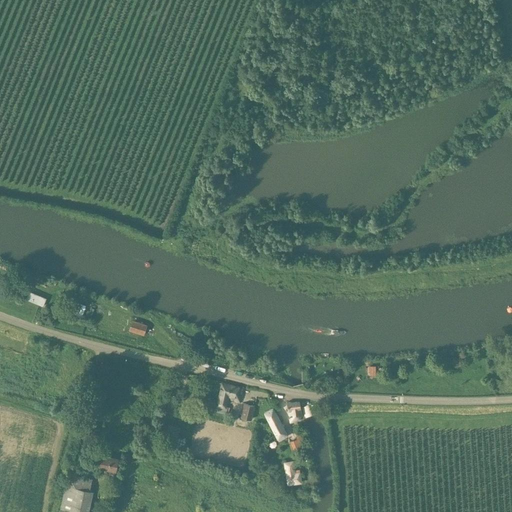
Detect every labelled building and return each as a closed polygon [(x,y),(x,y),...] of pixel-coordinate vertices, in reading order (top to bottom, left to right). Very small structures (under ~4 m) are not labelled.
[(26,299),(43,306),(46,298),(29,291),(26,299)] [(147,325),(132,320),(129,331),(144,336),(147,325)] [(238,395),(240,388),(222,383),(219,396),(217,404),(224,406),(226,398),(240,401),(241,396),(238,395)] [(298,416),(301,416),(300,401),(287,403),(290,422),(298,421),(298,416)] [(251,420),(255,406),(244,403),(240,417),(251,420)] [(227,407),(217,404),(215,412),(226,414),(227,407)] [(285,429),(273,407),(263,412),(276,434),(279,440),(288,435),(285,429)] [(289,442),(294,454),(304,450),(302,444),(300,445),(297,439),(289,442)] [(118,458),(102,455),(99,467),(111,470),(109,478),(116,479),(118,470),(116,470),(118,458)] [(284,462),(287,485),(302,483),(300,469),(295,470),(293,460),(284,462)] [(67,474),(59,511),(85,511),(92,479),(76,476),(67,474)]
